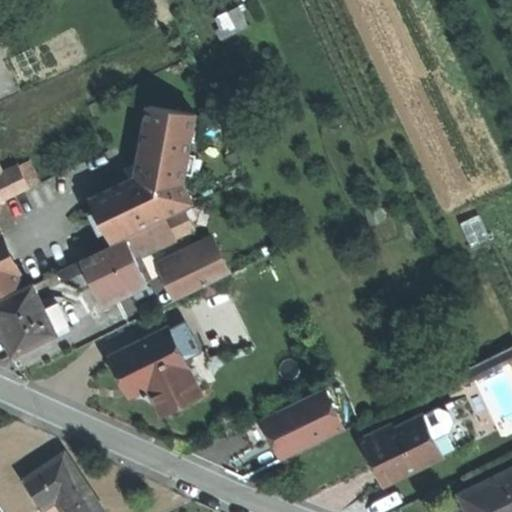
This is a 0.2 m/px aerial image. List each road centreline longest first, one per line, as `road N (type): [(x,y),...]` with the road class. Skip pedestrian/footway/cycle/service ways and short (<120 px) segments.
road 1 (residential): [(0,388),(278,511)]
road 2 (unknown): [(36,404),(116,338),(220,299)]
